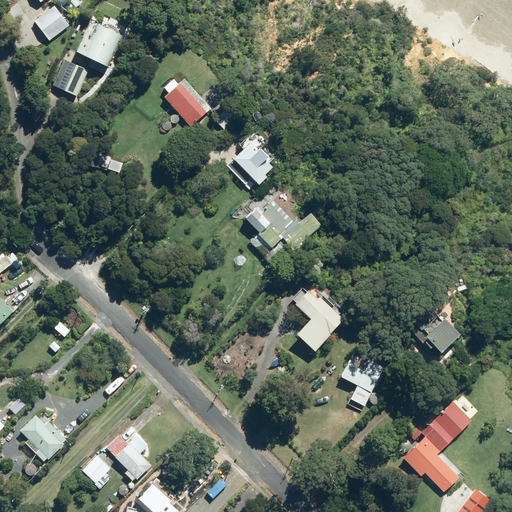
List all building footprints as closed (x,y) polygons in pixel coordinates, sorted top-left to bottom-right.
[(49,40),(69,26),(55,7),(35,21),(49,40)] [(123,35),(97,23),(89,39),(86,37),(79,51),(92,57),(88,65),(97,69),(101,61),(109,65),(123,35)] [(47,61),(54,65),(63,46),(55,43),(47,61)] [(64,60),(53,85),(78,96),(89,70),(64,60)] [(182,83),(165,97),(190,125),(207,111),(182,83)] [(235,157),(260,184),(269,176),(267,174),(275,166),(268,159),(270,156),(262,147),(258,151),(251,143),(235,157)] [(294,249),(323,225),(313,213),(300,224),(275,200),(263,210),(260,207),(248,217),(261,232),(252,240),(264,253),(284,237),(294,249)] [(316,351),(344,319),(319,297),(319,298),(309,290),(297,304),(312,318),(298,334),(316,351)] [(0,324),(14,311),(0,295),(0,324)] [(421,335),(437,352),(457,333),(441,317),(421,335)] [(54,327),(65,337),(70,331),(59,321),(54,327)] [(50,346),(56,352),(61,347),(54,341),(50,346)] [(365,406),(384,367),(371,360),(366,371),(349,363),(342,377),(359,385),(352,400),(365,406)] [(438,452),(470,421),(451,401),(418,432),(419,433),(412,440),(429,458),(436,450),(438,452)] [(45,424),(42,421),(44,421),(46,419),(47,417),(45,414),(42,413),(39,415),(39,417),(36,415),(21,430),(29,439),(26,442),(44,461),(48,458),(49,459),(65,444),(63,442),(66,439),(49,421),(45,424)] [(138,479),(152,465),(141,454),(149,446),(138,435),(129,444),(120,435),(107,448),(129,470),(126,473),(133,481),(136,477),(138,479)] [(98,455),(83,470),(95,482),(94,484),(100,489),(111,478),(107,473),(111,468),(98,455)] [(67,483),(74,490),(80,484),(73,477),(67,483)] [(177,511),(169,504),(171,502),(153,485),(137,501),(147,511),(146,511),(177,511)] [(479,511),(490,499),(474,487),(455,511),(479,511)] [(106,511),(107,511),(122,498),(117,492),(109,499),(110,501),(103,508),(106,511)]
